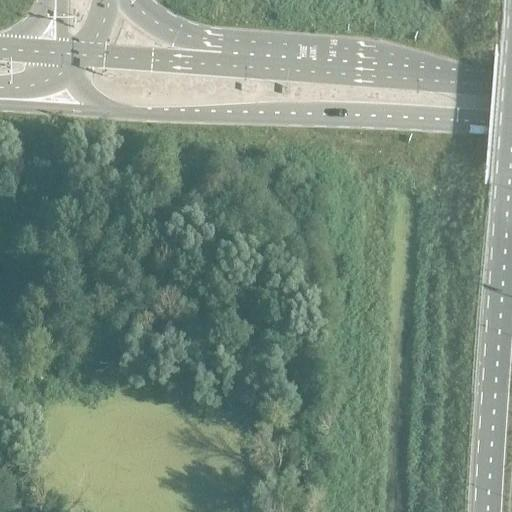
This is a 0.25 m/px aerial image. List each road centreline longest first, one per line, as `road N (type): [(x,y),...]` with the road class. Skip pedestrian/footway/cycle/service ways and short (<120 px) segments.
road 1 (secondary): [(61,103),(511,130)]
road 2 (secondary): [(511,86),(200,63)]
road 3 (trunk): [(511,250),(494,511)]
